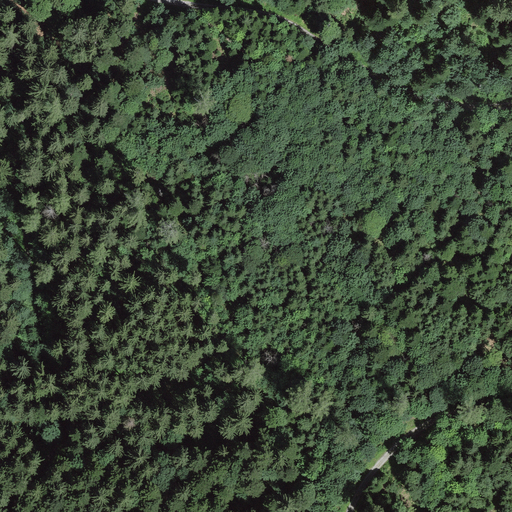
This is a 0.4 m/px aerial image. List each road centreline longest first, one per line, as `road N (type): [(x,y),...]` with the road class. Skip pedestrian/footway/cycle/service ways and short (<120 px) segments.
road 1 (track): [(198,4),(279,19),(445,104),(511,105)]
road 2 (track): [(350,511),(379,463),(417,428),(511,391)]
